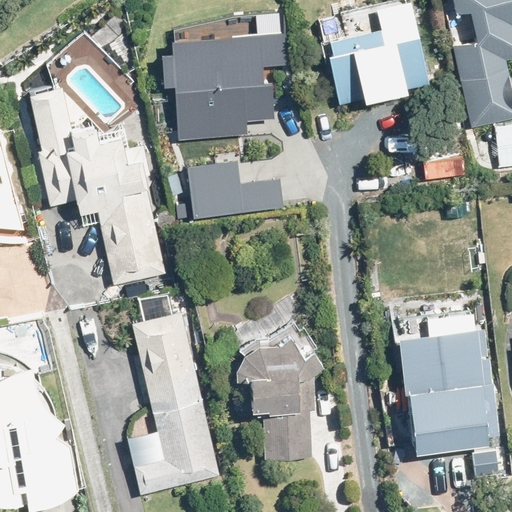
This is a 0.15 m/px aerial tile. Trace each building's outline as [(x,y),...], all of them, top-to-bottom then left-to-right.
[(511,0),(454,0),(456,6),(470,2),(477,33),(453,38),(472,124),(511,113),(511,81),(506,55),(511,53),(511,0)] [(416,26),(327,47),(339,99),(429,78),(416,26)] [(202,37),(203,51),(171,53),(177,131),(241,127),(239,102),(264,100),(264,95),(269,94),(268,76),(262,77),(260,45),(231,47),(230,36),(202,37)] [(60,83),(28,90),(41,146),(38,147),(51,202),(79,196),(85,222),(100,219),(114,278),(165,267),(146,181),(151,180),(142,140),(128,143),(123,122),(98,128),(97,119),(70,125),(60,83)] [(511,120),(495,123),(499,163),(511,161),(511,120)] [(0,222),(24,226),(0,131),(0,222)] [(238,180),(191,183),(193,212),(239,209),(238,180)] [(165,273),(134,280),(143,311),(173,303),(165,273)] [(183,306),(132,318),(148,393),(199,381),(183,306)] [(315,406),(314,366),(324,360),(312,344),(303,350),(290,331),(280,338),(257,339),(242,348),(234,363),(235,373),(249,373),(251,403),(261,403),(264,455),(311,452),(310,406),(315,406)] [(0,503),(5,504),(15,504),(27,502),(27,508),(36,507),(45,506),(53,504),(58,501),(63,498),(68,495),(74,491),(79,486),(70,443),(56,430),(59,427),(62,422),(64,418),(61,416),(58,413),(55,410),(54,405),(53,401),(51,396),(49,390),(46,386),(42,382),(38,377),(34,374),(33,369),(33,366),(33,359),(28,360),(22,361),(16,363),(0,358),(0,503)] [(487,430),(498,428),(491,365),(407,374),(411,412),(389,414),(392,440),(414,439),(414,446),(488,438),(487,430)]
